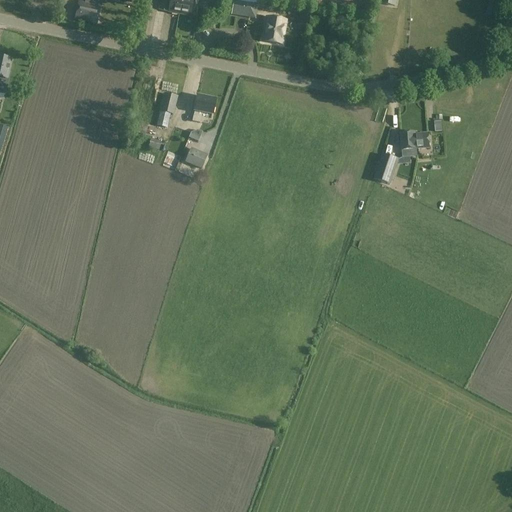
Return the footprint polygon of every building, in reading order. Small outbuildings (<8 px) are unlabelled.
[(181,0),(170,0),(169,5),(165,4),(164,11),(168,12),(179,14),(181,0)] [(181,0),(179,14),(190,16),(192,0),(181,0)] [(490,1),(487,14),(495,16),(498,3),(490,1)] [(96,24),(100,6),(78,2),(75,20),(96,24)] [(247,18),(250,6),(233,3),(231,15),(247,18)] [(284,30),(285,22),(267,19),(263,41),(281,44),(282,37),(283,37),(285,30),(284,30)] [(6,81),(10,61),(0,58),(0,82),(1,80),(6,81)] [(163,86),(177,86),(178,75),(163,74),(163,86)] [(165,94),(160,111),(171,114),(173,115),(177,97),(165,94)] [(202,114),(213,116),(216,99),(198,95),(192,122),(200,124),(202,114)] [(167,129),(171,114),(160,111),(157,126),(167,129)] [(133,133),(145,136),(148,124),(136,121),(133,133)] [(202,133),(197,131),(190,134),(188,139),(198,143),(202,133)] [(401,151),(402,151),(402,158),(417,157),(416,150),(429,149),(428,134),(415,135),(414,133),(400,134),(401,151)] [(161,142),(151,140),(150,148),(159,150),(161,142)] [(193,149),(189,158),(186,164),(202,170),(208,158),(210,159),(211,156),(193,149)] [(389,185),(398,161),(382,155),(374,180),(389,185)]
